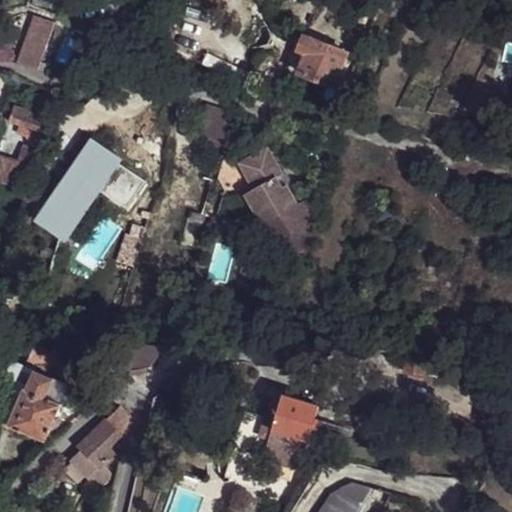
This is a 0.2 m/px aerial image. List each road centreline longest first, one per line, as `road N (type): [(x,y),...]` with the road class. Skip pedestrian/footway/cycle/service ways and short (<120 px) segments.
road 1 (residential): [(114,511),(139,415),(133,397),(111,398),(0,509)]
road 2 (unknown): [(0,67),(55,87),(80,29),(128,0)]
